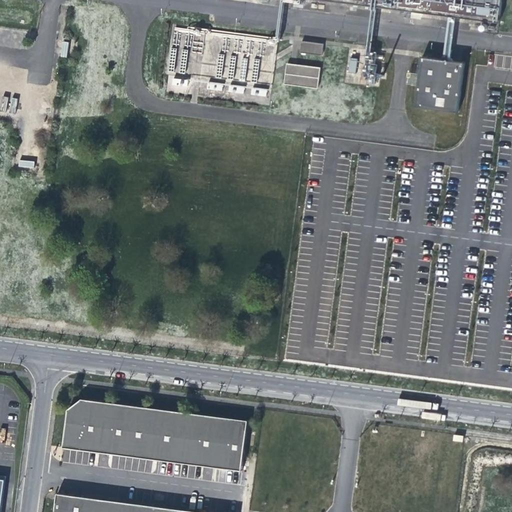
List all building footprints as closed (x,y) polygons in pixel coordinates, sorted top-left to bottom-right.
[(313,0),(499,23),(501,0),(313,0)] [(320,44),(298,41),(297,53),(318,56),(320,44)] [(461,63),(419,57),(413,107),(455,113),(461,63)] [(347,72),(355,73),(357,60),(349,59),(347,72)] [(317,67),(283,64),(281,85),(315,88),(317,67)] [(186,88),(187,80),(175,78),(174,86),(186,88)] [(208,82),(207,89),(221,91),(222,84),(208,82)] [(255,87),(253,93),(265,96),(267,90),(255,87)] [(33,168),(34,162),(19,160),(19,166),(33,168)] [(74,400),(60,411),(56,447),(72,449),(104,453),(163,460),(196,464),(214,466),(229,468),(235,468),(241,420),(74,400)] [(67,492),(51,491),(48,511),(228,511),(192,508),(162,504),(67,492)]
